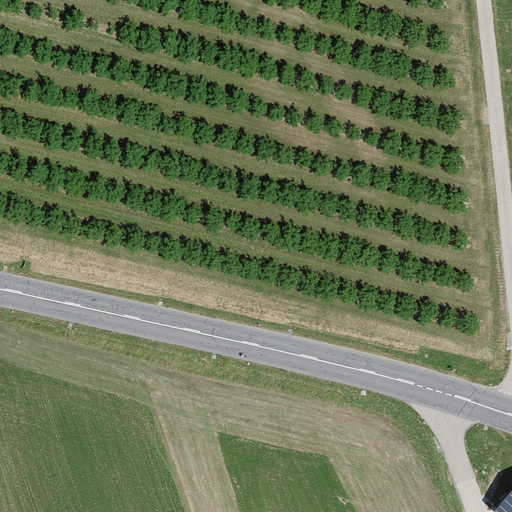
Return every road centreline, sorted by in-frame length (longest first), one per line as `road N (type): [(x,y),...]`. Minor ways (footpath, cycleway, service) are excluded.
road 1 (tertiary): [(0,289),(291,353),(511,415)]
road 2 (track): [(511,241),(487,0)]
road 3 (track): [(442,392),(482,511)]
